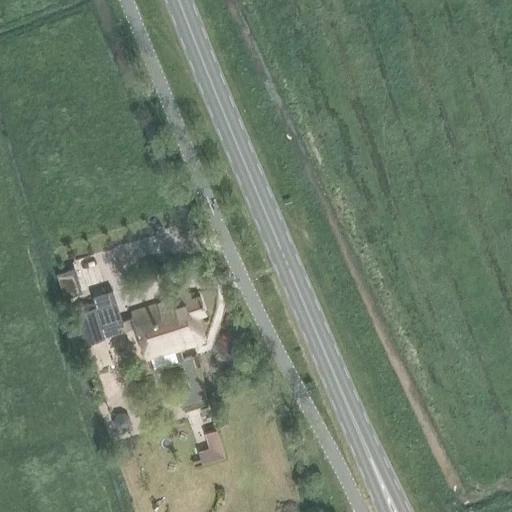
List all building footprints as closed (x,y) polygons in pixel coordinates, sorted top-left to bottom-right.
[(189,294),(131,314),(146,360),(150,358),(154,370),(183,360),(179,349),(204,340),(196,316),(205,313),(199,297),(191,300),(189,294)] [(103,339),(94,308),(74,313),(83,345),(103,339)] [(206,398),(196,366),(200,365),(196,355),(178,362),(179,367),(182,366),(190,390),(178,394),(182,406),(206,398)] [(129,424),(128,417),(121,415),(115,416),(111,423),(113,428),(119,432),(126,430),(129,424)] [(225,456),(216,429),(204,433),(209,448),(198,451),(202,464),(225,456)]
